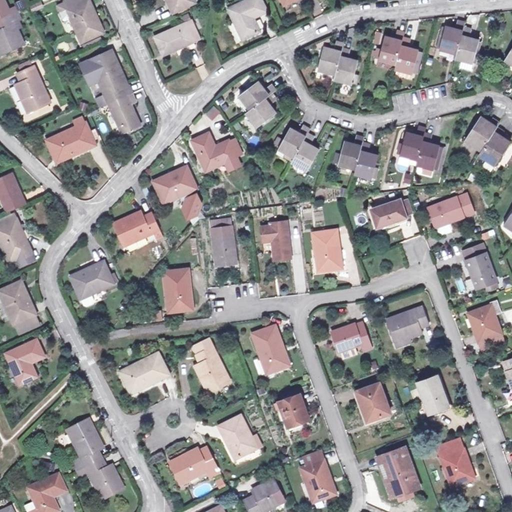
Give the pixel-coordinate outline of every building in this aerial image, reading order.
[(0,0),(0,15),(17,7),(13,0),(12,0),(6,3),(4,0),(0,0)] [(81,40),(99,32),(101,31),(90,7),(90,2),(88,0),(61,0),(60,0),(78,41),(81,40)] [(165,0),(170,10),(189,0),(165,0)] [(260,0),(240,0),(227,6),(242,38),(258,30),(251,15),(265,9),(260,0)] [(21,16),(17,7),(0,15),(0,50),(1,53),(23,42),(13,20),(21,16)] [(188,31),(192,29),(187,19),(153,35),(161,52),(192,37),(188,31)] [(439,54),(456,58),(462,33),(463,27),(455,25),(453,34),(443,31),(439,54)] [(99,32),(81,40),(82,44),(101,36),(99,32)] [(379,58),(395,63),(402,40),(403,34),(394,32),(392,40),(384,38),(379,58)] [(462,33),(456,58),(455,64),(473,69),(478,43),(469,41),(471,34),(462,33)] [(320,68),(335,73),(343,47),(345,40),(337,38),(335,48),(327,46),(320,68)] [(402,40),(395,63),(393,70),(412,75),(418,52),(408,49),(410,41),(402,40)] [(351,47),(343,47),(335,73),(334,78),(352,84),(359,59),(348,56),(351,47)] [(511,47),(503,63),(511,68),(511,47)] [(109,48),(101,52),(104,60),(112,56),(109,48)] [(94,95),(98,105),(106,102),(122,95),(119,86),(124,84),(112,56),(104,60),(101,52),(78,62),(87,83),(95,79),(101,92),(94,95)] [(19,80),(14,83),(26,109),(48,99),(32,64),(31,65),(28,58),(15,64),(18,70),(16,71),(19,80)] [(243,93),(253,108),(275,93),(280,89),(278,86),(276,83),(270,87),(269,85),(264,78),(243,93)] [(124,84),(119,86),(122,95),(128,92),(129,91),(126,83),(124,84)] [(122,95),(106,102),(119,133),(137,125),(127,102),(132,100),(128,92),(122,95)] [(275,93),(253,108),(250,110),(261,124),(279,111),(275,106),(274,104),(280,100),(275,93)] [(208,116),(215,109),(210,104),(203,111),(208,116)] [(74,126),(84,121),(81,113),(71,117),(74,126)] [(463,141),(478,151),(493,129),(497,123),(489,118),(486,124),(482,121),(478,118),(463,141)] [(84,121),(74,126),(45,138),(53,157),(71,150),(72,153),(94,144),(84,121)] [(280,143),(296,152),(308,129),(310,125),(303,121),(299,127),(297,126),(290,123),(280,143)] [(397,152),(414,157),(421,131),(423,127),(415,125),(413,132),(411,132),(403,130),(397,152)] [(315,132),(308,129),(296,152),(294,156),(308,164),(319,143),(314,140),(312,139),(315,132)] [(493,129),(478,151),(474,156),(490,167),(505,144),(501,141),(499,140),(502,136),(493,129)] [(211,143),(205,130),(188,137),(201,168),(233,155),(232,150),(237,148),(231,136),(225,139),(224,137),(211,143)] [(429,133),(421,131),(414,157),(413,162),(430,167),(436,145),(430,143),(428,143),(426,142),(429,133)] [(338,160),(355,165),(363,141),(364,136),(357,135),(355,143),(352,142),(344,140),(338,160)] [(371,142),(363,141),(355,165),(354,170),(372,175),(379,152),(371,150),(368,149),(371,142)] [(195,188),(197,187),(187,165),(154,179),(164,202),(182,194),(185,201),(183,207),(188,218),(198,213),(200,209),(202,203),(195,188)] [(0,194),(7,209),(24,201),(10,170),(0,175),(0,194)] [(445,221),(469,212),(461,192),(422,207),(430,226),(431,226),(445,221)] [(395,199),(401,214),(409,211),(403,196),(395,199)] [(402,216),(401,214),(395,199),(369,209),(375,226),(402,216)] [(198,213),(188,218),(193,222),(197,217),(206,215),(200,209),(198,213)] [(142,210),(115,223),(125,245),(154,231),(157,238),(164,235),(153,212),(145,215),(142,210)] [(8,211),(0,214),(0,250),(4,259),(13,255),(16,263),(30,256),(8,211)] [(213,264),(233,261),(227,218),(207,221),(213,264)] [(271,259),(288,257),(283,220),(267,223),(267,226),(258,227),(260,240),(269,240),(271,259)] [(445,221),(431,226),(434,233),(448,228),(445,221)] [(414,238),(410,223),(401,226),(405,240),(414,238)] [(314,270),(338,267),(333,228),(309,231),(314,270)] [(481,284),(493,279),(478,241),(459,248),(474,286),(481,284)] [(108,270),(103,273),(96,259),(64,274),(74,297),(85,291),(112,278),(108,270)] [(184,279),(181,279),(180,270),(158,272),(162,311),(187,309),(184,279)] [(493,279),(481,284),(483,289),(494,284),(493,279)] [(0,304),(13,332),(35,322),(15,280),(0,287),(0,304)] [(85,291),(74,297),(78,305),(89,300),(85,291)] [(393,340),(408,335),(420,331),(418,326),(426,323),(420,305),(385,318),(393,340)] [(487,305),(466,312),(475,338),(478,337),(482,347),(500,341),(487,305)] [(354,324),(331,332),(338,353),(339,352),(354,347),(361,345),(363,352),(370,349),(362,323),(355,326),(354,324)] [(273,326),(250,335),(265,374),(285,367),(280,352),(282,352),(273,326)] [(408,335),(393,340),(394,344),(410,339),(408,335)] [(208,336),(193,343),(200,359),(194,362),(206,388),(229,378),(208,336)] [(40,356),(33,340),(4,354),(18,383),(34,377),(27,362),(40,356)] [(354,347),(339,352),(341,359),(356,354),(354,347)] [(158,348),(119,367),(129,387),(144,379),(145,382),(169,370),(158,348)] [(511,354),(498,360),(511,396),(511,354)] [(432,411),(452,403),(441,374),(421,381),(432,411)] [(364,417),(366,422),(388,415),(377,384),(346,394),(355,420),(364,417)] [(503,393),(507,405),(511,403),(511,397),(510,391),(503,393)] [(285,427),(306,419),(296,392),(275,399),(285,427)] [(236,463),(257,452),(239,415),(217,424),(236,463)] [(356,426),(366,422),(364,417),(355,420),(356,426)] [(81,465),(97,456),(93,449),(99,446),(85,418),(63,429),(77,456),(81,465)] [(450,486),(473,479),(465,454),(460,439),(436,446),(450,486)] [(205,475),(216,471),(204,446),(197,450),(195,445),(169,457),(179,480),(203,469),(205,475)] [(317,445),(300,450),(306,467),(301,469),(311,496),(332,488),(317,445)] [(392,485),(387,487),(390,497),(407,491),(407,493),(418,489),(404,449),(382,456),(392,485)] [(470,452),(465,454),(473,479),(478,477),(470,452)] [(70,460),(74,468),(81,465),(77,456),(70,460)] [(102,466),(97,456),(81,465),(74,468),(80,480),(87,476),(98,498),(120,487),(108,463),(102,466)] [(392,485),(382,456),(377,458),(387,487),(392,485)] [(40,504),(34,507),(29,509),(30,511),(50,511),(58,509),(52,495),(65,489),(57,472),(30,484),(37,498),(40,504)] [(270,477),(248,488),(251,495),(242,499),(248,511),(257,511),(282,500),(270,477)] [(40,504),(37,498),(30,501),(34,507),(40,504)]
